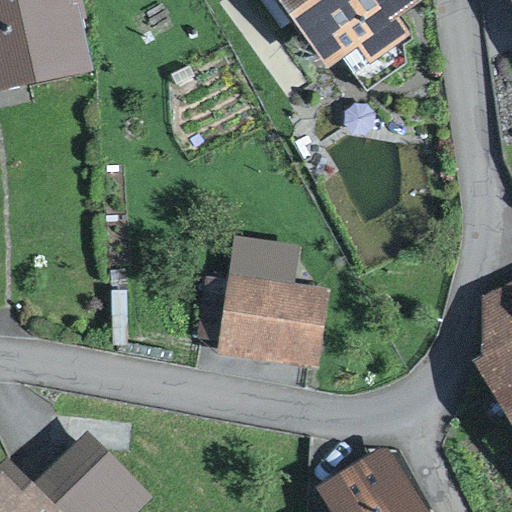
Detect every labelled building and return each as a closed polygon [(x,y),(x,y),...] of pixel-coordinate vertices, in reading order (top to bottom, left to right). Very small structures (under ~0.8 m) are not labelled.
[(0,0),(0,78),(77,61),(67,20),(61,21),(56,0),(0,0)] [(404,63),(400,34),(379,3),(383,0),(299,0),(365,91),(404,63)] [(229,242),(224,274),(279,281),(283,249),(229,242)] [(237,282),(228,345),(308,357),(317,294),(237,282)] [(488,357),(511,397),(511,284),(488,297),(488,357)] [(349,511),(409,511),(377,459),(333,487),(349,511)] [(43,511),(4,473),(0,476),(0,511),(43,511)]
